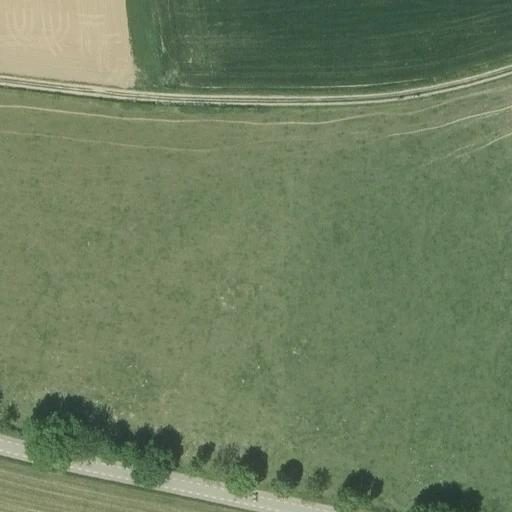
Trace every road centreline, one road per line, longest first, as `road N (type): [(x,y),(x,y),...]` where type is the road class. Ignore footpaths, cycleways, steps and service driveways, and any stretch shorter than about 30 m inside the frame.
road 1 (track): [(0,80),(145,97),(370,99),(511,69)]
road 2 (tertiary): [(306,511),(0,445)]
